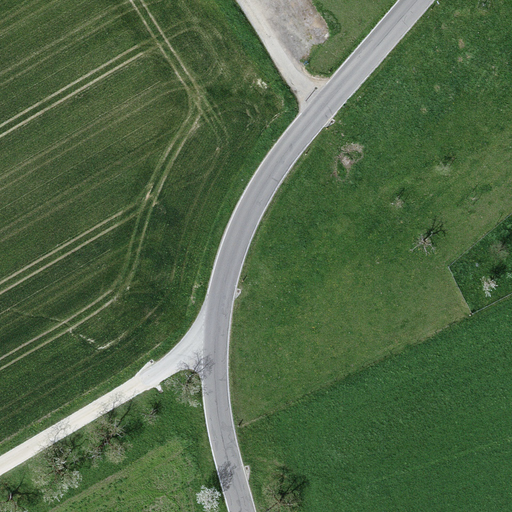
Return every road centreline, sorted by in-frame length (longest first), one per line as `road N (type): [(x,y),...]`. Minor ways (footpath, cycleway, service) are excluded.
road 1 (tertiary): [(415,0),(265,174),(241,233),(213,332),(220,425),(245,511)]
road 2 (track): [(0,467),(163,371),(213,332)]
road 3 (track): [(248,0),(317,106)]
